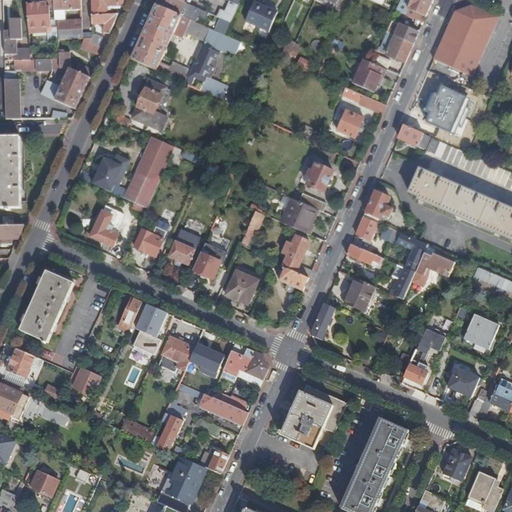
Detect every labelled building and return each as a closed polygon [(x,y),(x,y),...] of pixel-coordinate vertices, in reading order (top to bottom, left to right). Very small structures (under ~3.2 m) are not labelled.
[(81,0),(50,0),(51,7),(52,12),(82,10),(82,1),(81,0)] [(93,0),(93,17),(120,16),(121,12),(118,12),(117,10),(109,10),(109,8),(123,7),(126,0),(93,0)] [(185,4),(175,0),(159,0),(160,0),(157,6),(174,13),(177,7),(196,15),(198,10),(185,4)] [(402,0),(398,11),(425,23),(427,17),(434,2),(433,0),(402,0)] [(274,33),(281,10),(254,1),(247,24),(274,33)] [(232,24),(239,6),(232,3),(225,21),(232,24)] [(52,12),(51,7),(48,8),(48,4),(28,6),(30,36),(49,35),(48,29),(53,28),(52,24),(52,12)] [(474,77),(501,18),(471,5),(457,11),(444,41),(435,60),(474,77)] [(207,42),(212,30),(174,13),(157,6),(145,32),(133,60),(158,72),(174,34),(185,39),(188,34),(207,42)] [(120,16),(93,17),(94,26),(108,25),(105,34),(111,36),(120,16)] [(225,21),(222,20),(219,25),(229,30),(232,24),(225,21)] [(55,24),(52,24),(53,28),(59,28),(59,34),(78,32),(78,26),(78,22),(55,23),(55,24)] [(84,40),(84,33),(83,26),(78,26),(78,32),(59,34),(60,41),(84,40)] [(414,46),(419,35),(401,27),(397,38),(414,46)] [(16,28),(5,28),(6,62),(16,62),(31,61),(31,51),(17,51),(17,41),(16,41),(10,41),(10,38),(16,38),(16,28)] [(215,49),(220,51),(227,36),(226,36),(222,34),(212,30),(207,42),(215,49)] [(409,58),(414,46),(397,38),(390,35),(387,42),(393,45),(388,55),(406,63),(409,58)] [(108,41),(93,36),(93,39),(92,44),(105,49),(108,41)] [(238,56),(243,44),(227,36),(220,51),(226,54),(238,56)] [(101,57),(105,49),(92,44),(93,39),(85,40),(82,50),(101,57)] [(286,52),(295,55),(298,44),(289,41),(286,52)] [(343,45),(334,41),(332,46),(336,48),(341,50),(343,45)] [(169,77),(224,102),(230,88),(210,79),(221,55),(207,49),(204,49),(194,72),(174,63),(169,77)] [(62,69),(71,69),(72,69),(71,54),(61,54),(61,60),(62,66),(62,69)] [(386,70),(389,72),(393,63),(375,56),(372,64),(386,70)] [(31,61),(16,62),(17,70),(23,69),(23,72),(53,70),(53,60),(31,61)] [(386,70),(372,64),(365,61),(354,85),(375,94),(386,70)] [(91,79),(95,72),(80,64),(76,72),(91,79)] [(84,95),(91,79),(76,72),(71,70),(71,69),(62,69),(62,66),(56,66),(56,75),(68,77),(63,88),(48,82),(43,96),(77,111),(84,95)] [(21,81),(7,81),(8,110),(8,120),(22,120),(21,81)] [(160,103),(167,89),(150,82),(134,119),(162,132),(169,119),(159,114),(162,108),(160,103)] [(369,108),(384,115),(387,107),(341,87),(339,92),(345,94),(344,97),(358,103),(359,102),(369,106),(369,108)] [(448,110),(452,101),(434,93),(424,116),(439,122),(445,108),(448,110)] [(126,118),(110,111),(107,118),(130,129),(132,123),(125,120),(126,118)] [(356,140),(365,120),(347,112),(339,133),(356,140)] [(425,123),(410,116),(405,127),(421,134),(425,123)] [(475,142),(484,123),(476,119),(468,139),(475,142)] [(421,134),(405,127),(400,139),(425,151),(431,138),(421,134)] [(22,210),(21,138),(0,138),(0,209),(10,210),(10,212),(13,212),(13,210),(22,210)] [(176,149),(153,139),(126,200),(135,205),(145,209),(148,210),(176,149)] [(441,142),(433,139),(428,151),(436,154),(441,142)] [(511,188),(511,173),(499,168),(469,155),(466,154),(442,143),(436,156),(511,188)] [(206,162),(186,153),(183,158),(204,167),(206,162)] [(98,179),(83,172),(80,179),(125,200),(128,192),(120,188),(131,163),(118,157),(115,165),(106,160),(98,179)] [(326,194),(334,173),(315,164),(306,185),(326,194)] [(511,209),(421,170),(410,194),(511,238),(511,209)] [(392,200),(376,193),(365,218),(380,225),(383,226),(385,221),(382,220),(384,216),(391,219),(394,211),(388,208),(392,200)] [(301,203),(317,210),(321,203),(304,196),(301,203)] [(283,222),(309,233),(318,211),(317,210),(301,203),(293,200),(283,222)] [(145,209),(135,205),(133,210),(140,213),(141,211),(144,212),(145,209)] [(116,235),(125,216),(107,208),(105,213),(104,213),(92,239),(115,249),(120,237),(116,235)] [(4,227),(14,227),(14,218),(4,218),(4,227)] [(380,225),(365,218),(361,226),(357,235),(365,239),(364,242),(371,245),(380,225)] [(255,219),(241,250),(245,251),(250,240),(256,242),(259,233),(258,233),(263,222),(255,219)] [(22,234),(25,227),(14,227),(4,227),(0,227),(0,240),(1,240),(1,245),(10,245),(10,240),(19,240),(22,234)] [(394,231),(387,228),(382,240),(389,243),(394,231)] [(158,259),(165,241),(144,232),(136,249),(158,259)] [(429,246),(403,235),(399,244),(415,251),(407,269),(417,274),(425,254),(429,246)] [(286,270),(310,280),(313,273),(301,267),(311,243),(297,238),(284,268),(286,270)] [(190,267),(196,252),(177,244),(170,259),(190,267)] [(382,258),(353,245),(348,255),(373,266),(373,264),(382,268),(386,260),(382,258)] [(425,254),(417,274),(413,282),(425,287),(429,277),(426,276),(429,269),(450,278),(459,260),(445,253),(443,258),(435,255),(434,258),(425,254)] [(202,254),(195,272),(215,280),(224,261),(217,258),(216,260),(202,254)] [(511,282),(480,268),(476,277),(511,293),(511,282)] [(407,269),(397,292),(394,291),(392,296),(405,301),(413,282),(417,274),(407,269)] [(280,282),(304,293),(310,280),(286,270),(280,282)] [(49,345),(75,285),(48,273),(21,333),(49,345)] [(250,307),(260,283),(238,273),(227,297),(250,307)] [(376,289),(355,279),(352,286),(354,288),(347,304),(365,313),(376,289)] [(130,334),(143,304),(133,300),(123,323),(124,323),(120,330),(130,334)] [(337,310),(326,305),(313,334),(314,336),(323,340),(337,310)] [(158,340),(169,316),(164,313),(148,306),(137,331),(145,334),(143,339),(148,341),(150,337),(158,340)] [(252,319),(258,321),(263,309),(257,307),(252,319)] [(477,316),(470,330),(477,333),(473,341),(491,349),(501,327),(477,316)] [(408,372),(406,378),(424,386),(429,374),(427,372),(427,370),(420,367),(419,369),(417,368),(423,354),(422,353),(432,332),(428,330),(414,361),(408,372)] [(477,333),(470,330),(465,344),(488,354),(491,349),(473,341),(477,333)] [(192,360),(197,349),(171,338),(163,357),(164,358),(163,360),(163,363),(170,366),(172,361),(181,365),(178,370),(186,374),(192,360)] [(225,358),(198,346),(197,349),(192,360),(201,364),(200,367),(207,370),(207,371),(218,375),(225,358)] [(264,382),(269,371),(265,358),(254,353),(237,346),(225,373),(238,379),(241,372),(264,382)] [(40,371),(45,362),(18,350),(8,372),(14,375),(27,381),(28,381),(33,368),(40,371)] [(400,368),(408,372),(414,361),(405,357),(400,368)] [(93,398),(103,375),(85,367),(75,390),(93,398)] [(457,369),(450,390),(478,399),(485,377),(457,369)] [(17,386),(23,389),(27,381),(14,375),(10,383),(17,386)] [(10,383),(4,380),(1,386),(0,387),(0,409),(14,416),(23,396),(15,392),(17,386),(10,383)] [(511,392),(493,384),(486,402),(511,413),(511,411),(511,392)] [(345,413),(350,405),(308,386),(304,394),(302,393),(283,433),(282,432),(280,436),(315,451),(324,430),(336,435),(340,424),(345,413)] [(59,403),(63,394),(50,388),(46,396),(59,403)] [(244,428),(249,416),(212,400),(188,389),(186,394),(203,402),(200,409),(244,428)] [(162,441),(157,438),(154,446),(170,454),(185,423),(183,422),(187,412),(177,407),(179,403),(174,400),(164,424),(169,426),(162,441)] [(477,400),(471,414),(479,418),(485,403),(477,400)] [(123,433),(125,427),(94,414),(92,419),(107,426),(123,433)] [(134,424),(128,421),(125,427),(123,433),(154,446),(157,438),(158,435),(133,425),(134,424)] [(218,438),(222,430),(202,421),(197,423),(195,428),(218,438)] [(347,511),(375,511),(377,507),(381,500),(387,486),(390,478),(403,448),(406,440),(410,432),(383,421),(344,510),(347,511)] [(0,462),(7,466),(17,444),(0,435),(0,462)] [(414,443),(406,440),(403,448),(411,451),(414,443)] [(181,458),(182,459),(187,461),(193,450),(186,447),(184,451),(181,458)] [(174,455),(181,458),(184,451),(177,448),(174,455)] [(208,470),(222,477),(228,464),(230,458),(213,450),(210,456),(206,454),(200,467),(208,470)] [(463,483),(473,459),(455,451),(445,475),(463,483)] [(168,480),(197,493),(208,470),(200,467),(187,461),(182,459),(174,476),(171,474),(168,480)] [(482,511),(484,509),(489,511),(495,511),(505,491),(494,486),(497,480),(481,473),(467,505),(482,511)] [(52,500),(60,483),(39,474),(32,490),(52,500)] [(390,478),(387,486),(394,489),(397,481),(390,478)] [(174,511),(188,511),(197,493),(168,480),(157,504),(168,509),(174,511)] [(285,491),(279,507),(291,511),(308,511),(312,503),(285,491)] [(437,507),(441,498),(427,491),(423,500),(437,507)] [(12,511),(14,509),(19,498),(3,492),(0,497),(0,508),(3,510),(7,511),(12,511)] [(381,500),(377,507),(384,511),(388,503),(381,500)]
